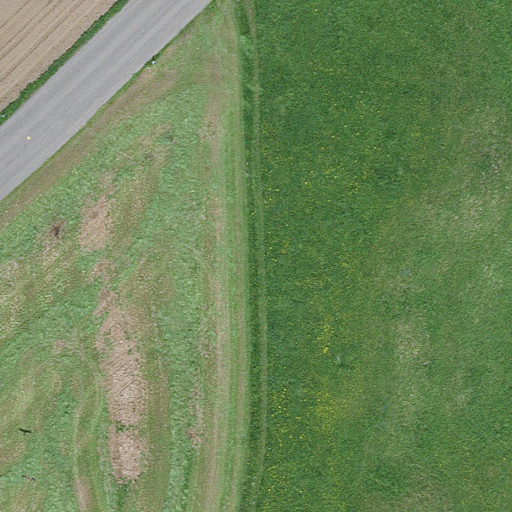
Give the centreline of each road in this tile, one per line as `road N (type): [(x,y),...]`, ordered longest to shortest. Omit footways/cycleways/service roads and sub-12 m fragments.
road 1 (track): [(232,0),(247,415),(235,511)]
road 2 (tertiary): [(0,177),(188,0)]
